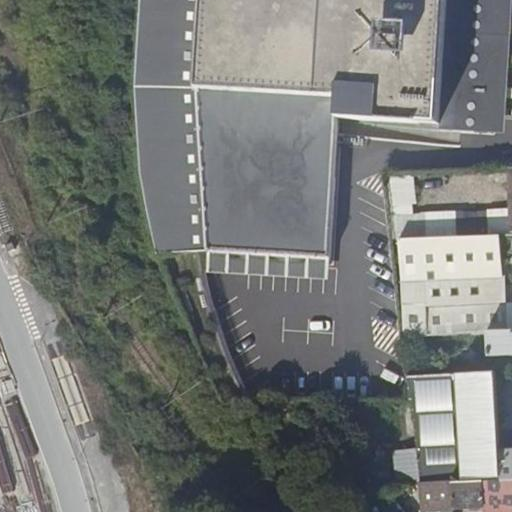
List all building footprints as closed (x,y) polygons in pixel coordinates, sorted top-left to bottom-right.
[(491,114),(498,0),(145,0),(144,88),(146,158),(166,252),(210,250),(332,259),(340,116),(442,123),(442,128),(474,131),(476,113),(491,114)] [(390,179),(396,239),(501,234),(511,233),(511,210),(414,213),(414,203),(417,203),(416,177),(390,179)] [(396,239),(406,338),(459,335),(489,334),(511,332),(511,305),(508,305),(506,277),(504,277),(501,234),(396,239)] [(331,278),(332,259),(210,250),(209,270),(331,278)] [(511,332),(489,334),(490,349),(491,357),(511,355),(511,332)] [(421,485),(511,480),(511,452),(502,453),(496,371),(410,376),(410,403),(421,485)] [(511,511),(511,480),(421,485),(423,511),(485,508),(484,511),(511,511)]
